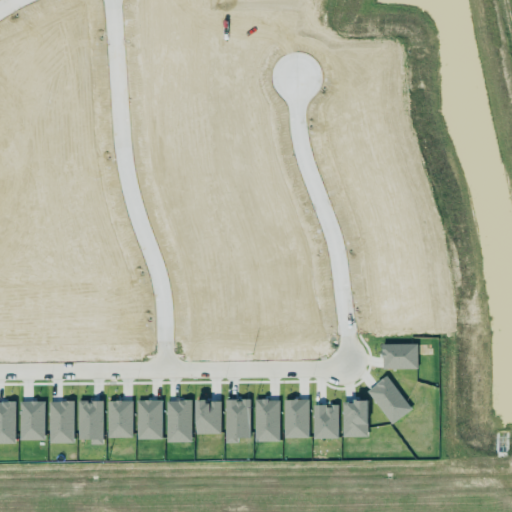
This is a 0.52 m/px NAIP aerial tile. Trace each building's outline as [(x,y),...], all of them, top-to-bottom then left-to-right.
[(416,344),(381,345),(381,369),(416,369),(416,344)] [(366,390),(390,424),(410,410),(386,376),(366,390)] [(282,400),(283,439),(308,438),(307,399),(282,400)] [(249,438),(249,400),(224,400),(224,444),(237,443),(237,438),(249,438)] [(278,400),(253,400),(253,442),(279,441),(278,400)] [(342,403),(341,437),(366,438),(367,401),(353,400),(353,403),(342,403)] [(102,401),(77,401),(78,441),(102,440),(102,401)] [(132,438),(131,401),(106,401),(107,438),(132,438)] [(136,401),(136,440),(161,439),(161,401),(136,401)] [(166,443),(191,442),(190,401),(165,401),(166,443)] [(219,401),(194,401),(195,435),(220,434),(219,401)] [(0,402),(0,443),(14,444),(14,402),(0,402)] [(43,402),(18,402),(19,441),(44,440),(43,402)] [(48,444),(73,443),(72,402),(47,402),(48,444)] [(337,439),(338,405),(313,405),(312,438),(337,439)]
